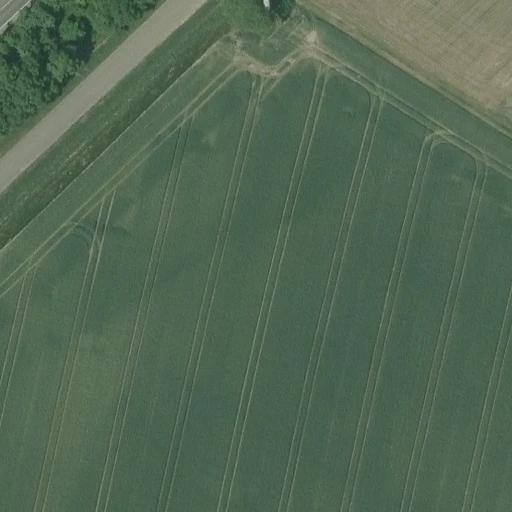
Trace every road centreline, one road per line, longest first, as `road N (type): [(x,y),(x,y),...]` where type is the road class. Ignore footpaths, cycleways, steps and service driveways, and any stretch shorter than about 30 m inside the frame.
road 1 (track): [(305,0),(511,132)]
road 2 (unclassified): [(173,0),(0,171)]
